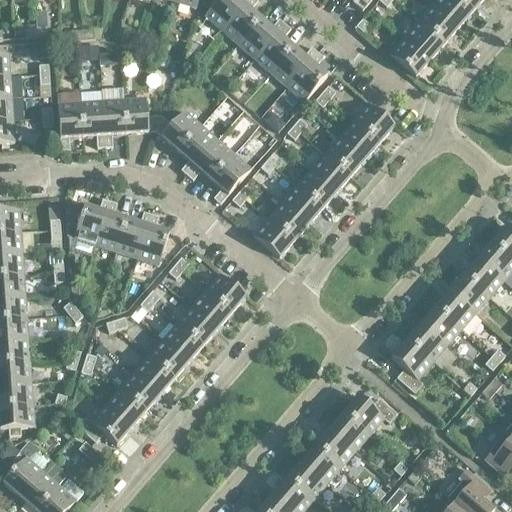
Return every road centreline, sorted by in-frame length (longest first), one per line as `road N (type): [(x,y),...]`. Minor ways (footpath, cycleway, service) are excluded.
road 1 (residential): [(277,290),(138,179),(0,181)]
road 2 (residential): [(277,290),(93,511)]
road 3 (residential): [(426,122),(277,290)]
road 4 (residential): [(353,357),(507,195)]
road 5 (residential): [(218,511),(353,357)]
road 6 (residential): [(426,122),(281,0)]
road 7 (residential): [(511,20),(426,122)]
